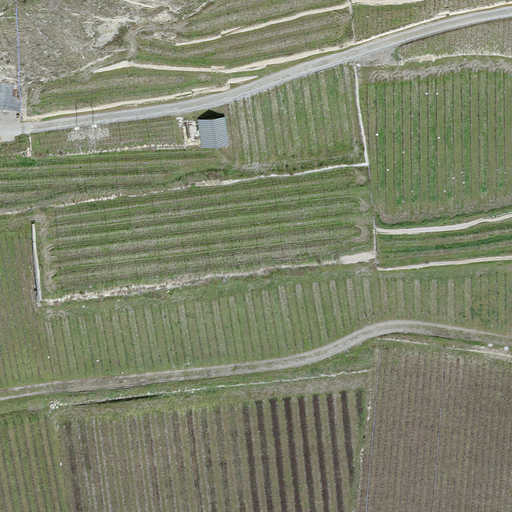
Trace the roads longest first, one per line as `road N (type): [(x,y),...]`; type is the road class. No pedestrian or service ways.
road 1 (track): [(511,10),(379,39),(274,80),(147,111),(0,125)]
road 2 (track): [(0,396),(304,364),(366,333),(511,345)]
